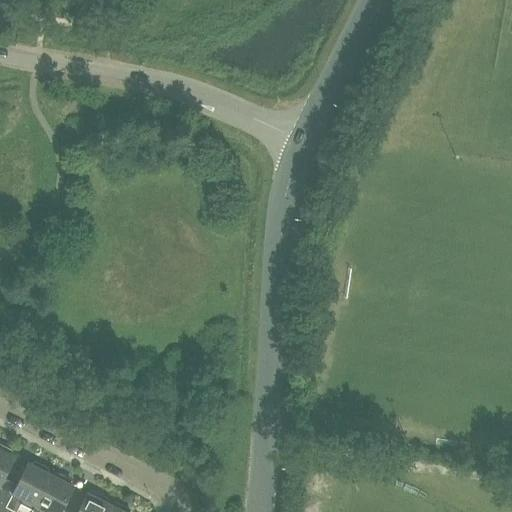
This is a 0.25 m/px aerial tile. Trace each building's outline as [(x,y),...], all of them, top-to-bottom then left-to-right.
[(0,498),(5,489),(0,486),(0,480),(13,455),(10,454),(11,449),(0,443),(0,498)] [(32,509),(49,474),(47,473),(47,467),(34,461),(30,464),(27,462),(12,492),(13,493),(6,506),(17,511),(21,504),(32,509)] [(58,511),(72,485),(69,484),(69,479),(55,472),(51,475),(49,474),(32,509),(37,511),(58,511)] [(104,511),(109,504),(107,503),(107,498),(92,490),(88,493),(86,493),(76,511),(104,511)] [(128,511),(129,509),(115,502),(110,505),(109,504),(104,511),(128,511)]
